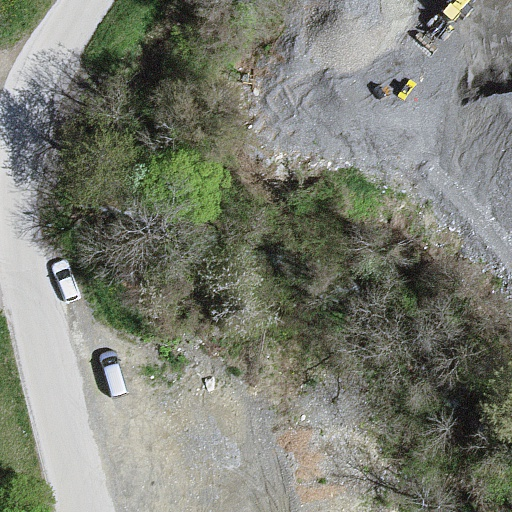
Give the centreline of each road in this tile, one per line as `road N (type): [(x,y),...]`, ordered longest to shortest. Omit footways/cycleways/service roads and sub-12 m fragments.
road 1 (tertiary): [(89,0),(43,80),(32,119),(24,171),(28,255)]
road 2 (tertiary): [(28,255),(86,511)]
